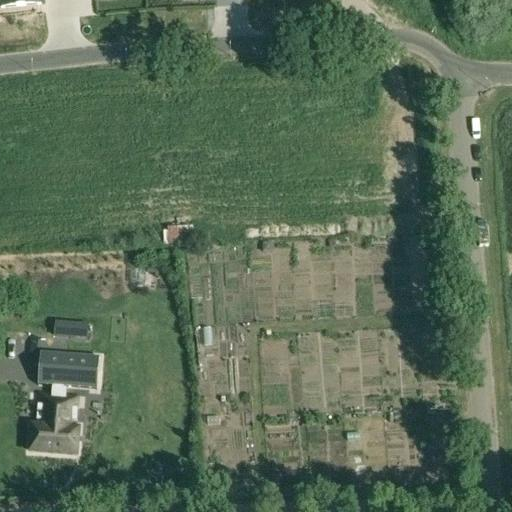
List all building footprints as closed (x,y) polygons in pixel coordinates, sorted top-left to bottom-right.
[(0,0),(0,5),(1,9),(40,5),(39,0),(0,0)] [(168,228),(168,233),(163,233),(163,244),(169,244),(194,244),(193,227),(168,228)] [(55,321),(54,336),(76,338),(78,324),(55,321)] [(131,368),(133,334),(110,333),(109,367),(131,368)] [(41,354),(38,386),(52,387),(67,388),(97,391),(99,358),(41,354)] [(32,425),(30,452),(77,456),(79,429),(75,429),(77,406),(78,398),(66,397),(67,388),(52,387),(51,396),(39,395),(36,426),(32,425)]
